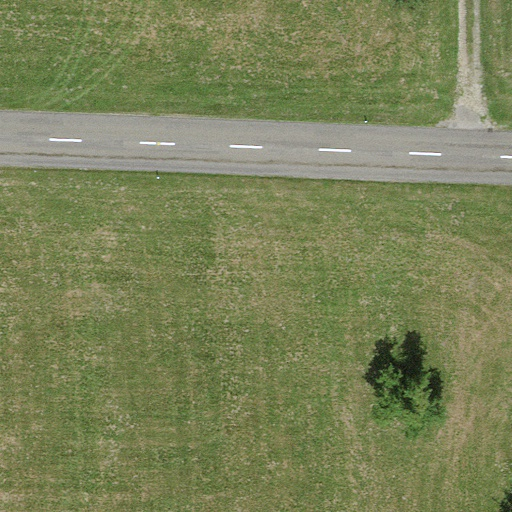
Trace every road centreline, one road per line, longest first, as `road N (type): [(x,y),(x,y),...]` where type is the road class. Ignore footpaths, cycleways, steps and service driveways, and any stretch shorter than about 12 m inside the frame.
road 1 (tertiary): [(511,159),(0,138)]
road 2 (track): [(472,0),(475,158)]
